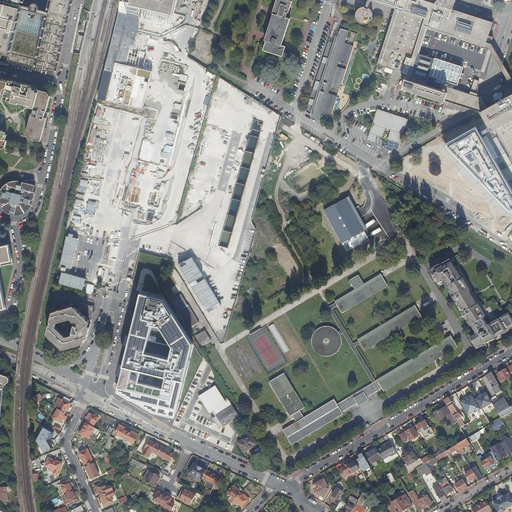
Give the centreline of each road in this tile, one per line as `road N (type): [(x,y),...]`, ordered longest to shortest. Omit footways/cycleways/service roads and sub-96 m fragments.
road 1 (residential): [(289,489),(511,351)]
road 2 (unclassified): [(119,307),(173,75)]
road 3 (residential): [(86,396),(64,441),(95,511)]
